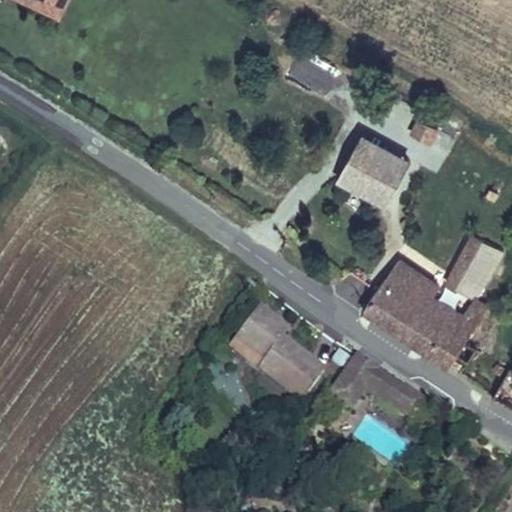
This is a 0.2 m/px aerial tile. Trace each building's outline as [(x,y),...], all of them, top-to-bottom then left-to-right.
[(68,0),(45,0),(44,2),(62,11),(68,0)] [(443,127),(420,114),(410,129),(434,142),(443,127)] [(366,128),(338,177),(389,204),(415,155),(366,128)] [(362,310),(451,367),(490,304),(481,297),(508,250),(474,231),(446,281),(473,298),(467,311),(436,294),(444,282),(402,255),(362,310)] [(335,293),(359,307),(371,286),(346,272),(335,293)] [(261,373),(302,404),(321,370),(283,343),(288,336),(257,314),(236,343),(267,364),(261,373)] [(355,363),(332,400),(358,417),(372,395),(418,423),(430,404),(383,375),(381,379),(355,363)] [(511,404),(511,365),(495,395),(511,404)]
